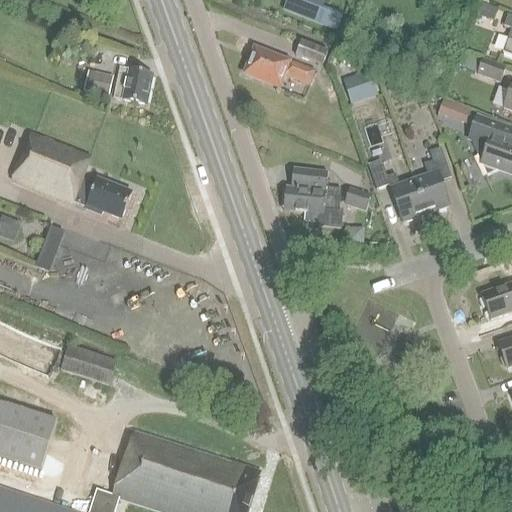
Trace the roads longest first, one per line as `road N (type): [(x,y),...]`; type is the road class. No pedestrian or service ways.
road 1 (unclassified): [(275,331),(306,319),(193,0)]
road 2 (primary): [(275,331),(160,0)]
road 3 (residential): [(511,465),(482,430),(422,267)]
road 4 (primary): [(337,511),(275,331)]
